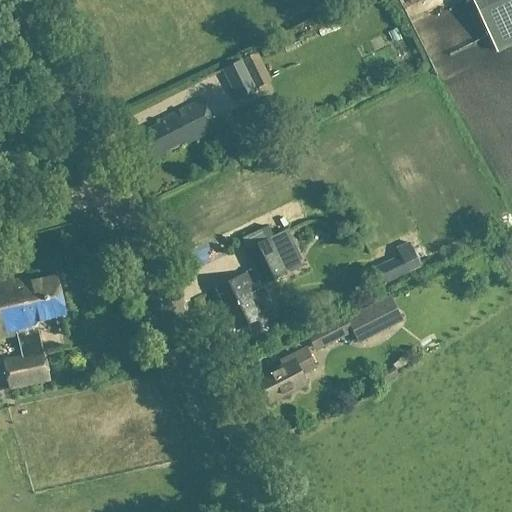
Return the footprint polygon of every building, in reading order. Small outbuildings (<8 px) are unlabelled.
[(257,54),(221,71),(235,103),(256,93),(254,89),(270,82),(257,54)] [(154,152),(157,156),(185,142),(186,144),(215,130),(200,100),(155,123),(156,125),(139,134),(150,154),(154,152)] [(269,241),(245,252),(261,287),(284,276),(269,241)] [(400,258),(376,269),(384,285),(407,274),(400,258)] [(268,325),(264,317),(245,276),(215,290),(234,331),(246,325),(250,333),(268,325)] [(13,287),(11,278),(0,280),(0,338),(16,335),(21,357),(2,361),(8,389),(47,381),(34,322),(63,316),(55,278),(13,287)] [(347,322),(358,344),(386,329),(375,308),(347,322)] [(335,337),(329,324),(306,335),(312,349),(335,337)] [(303,348),(283,359),(285,363),(256,379),(269,404),(305,386),(299,376),(314,369),(303,348)]
